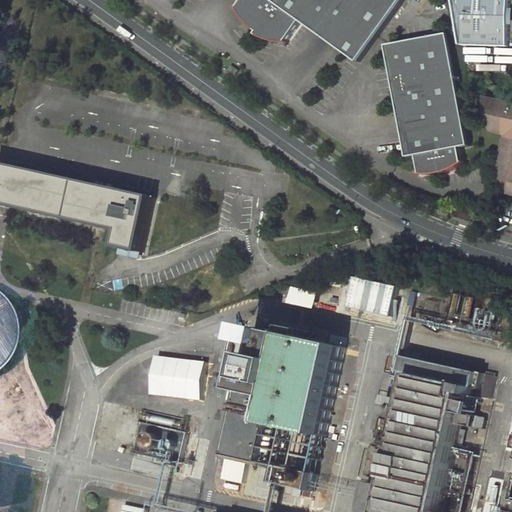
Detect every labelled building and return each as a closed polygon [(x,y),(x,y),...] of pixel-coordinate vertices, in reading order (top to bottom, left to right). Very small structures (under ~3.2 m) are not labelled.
[(300,20),(272,0),(242,0),(238,6),(237,5),(236,5),(239,12),(243,17),(250,25),(257,31),(255,34),(263,38),(271,41),(279,42),(287,42),(287,41),(286,41),(300,20)] [(272,0),(300,20),(357,61),(400,0),(272,0)] [(452,0),(462,46),(510,47),(511,2),(511,0),(452,0)] [(448,32),(386,44),(409,156),(417,154),(420,169),(425,171),(430,172),(434,172),(441,171),(447,170),(452,168),(458,164),(462,161),(459,146),(470,144),(448,32)] [(511,103),(487,97),(492,129),(509,132),(500,165),(503,178),(509,179),(507,192),(511,193),(511,103)] [(154,197),(0,168),(0,207),(122,230),(120,246),(145,251),(154,197)] [(393,318),(401,285),(358,276),(351,309),(393,318)] [(331,293),(307,288),(304,303),(328,308),(331,293)] [(13,305),(3,293),(0,291),(0,371),(9,364),(17,351),(21,335),(19,320),(13,305)] [(267,327),(240,458),(235,480),(255,485),(259,462),(295,469),(302,432),(335,440),(354,346),(267,327)] [(417,361),(433,364),(434,357),(419,354),(417,361)] [(157,355),(154,395),(205,399),(208,359),(157,355)] [(405,372),(415,374),(417,361),(408,359),(405,372)] [(417,361),(415,374),(427,376),(426,377),(409,454),(396,451),(390,479),(403,481),(398,501),(385,499),(382,511),(455,511),(474,431),(487,434),(489,423),(476,420),(481,400),(503,404),(509,381),(433,364),(417,361)] [(415,374),(396,451),(409,454),(426,377),(427,376),(415,374)] [(489,423),(487,434),(496,436),(498,425),(489,423)] [(322,493),(326,476),(308,473),(304,489),(322,493)] [(398,501),(403,481),(390,479),(385,499),(398,501)]
